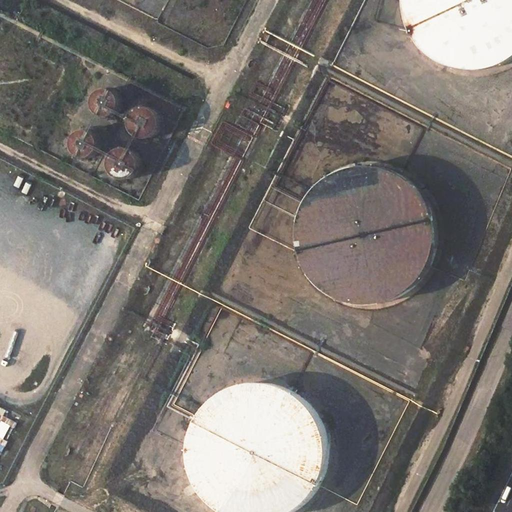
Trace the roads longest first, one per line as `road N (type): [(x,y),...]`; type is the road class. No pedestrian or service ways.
road 1 (unclassified): [(434,511),(511,336)]
road 2 (track): [(226,83),(59,0)]
road 3 (track): [(155,220),(0,145)]
